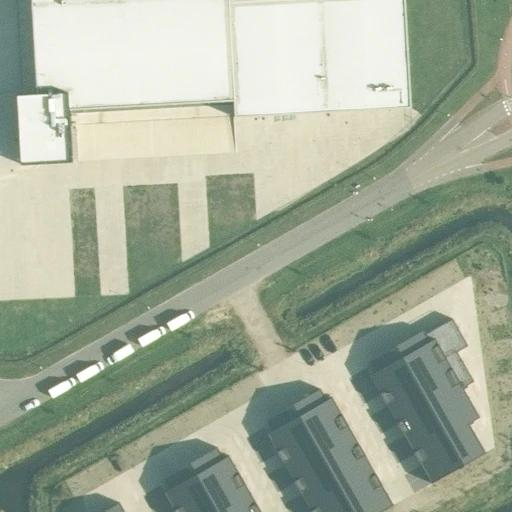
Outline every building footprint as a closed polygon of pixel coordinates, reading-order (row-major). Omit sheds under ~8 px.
[(33,0),(38,88),(18,89),(22,159),(74,157),(71,105),(234,96),(235,113),(412,104),(406,0),(33,0)] [(0,333),(45,329),(43,305),(0,309),(0,333)] [(428,330),(374,360),(381,372),(375,375),(435,482),(489,451),(472,421),(483,415),(466,386),(477,379),(461,350),(471,344),(456,317),(430,332),(428,330)] [(323,386),(269,417),(275,428),(270,431),(316,511),(378,511),(395,502),(334,394),(329,397),(323,386)] [(219,446),(164,476),(171,488),(166,491),(177,511),(262,511),(230,454),(225,457),(219,446)] [(126,511),(121,502),(103,511),(126,511)]
